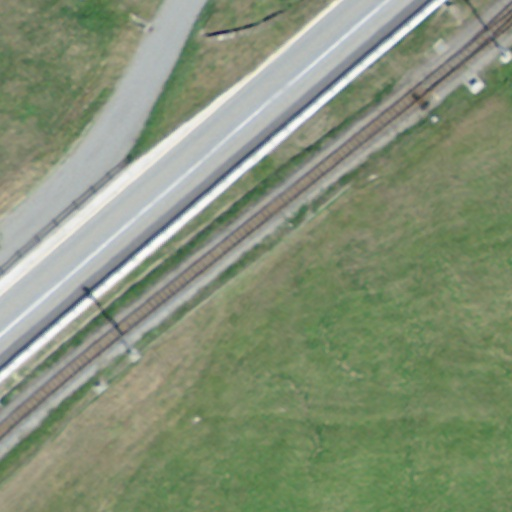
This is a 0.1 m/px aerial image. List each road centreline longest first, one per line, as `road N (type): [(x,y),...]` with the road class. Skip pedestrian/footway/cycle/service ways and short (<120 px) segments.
road 1 (primary): [(0,324),(385,0)]
road 2 (residential): [(182,0),(113,105),(0,225)]
